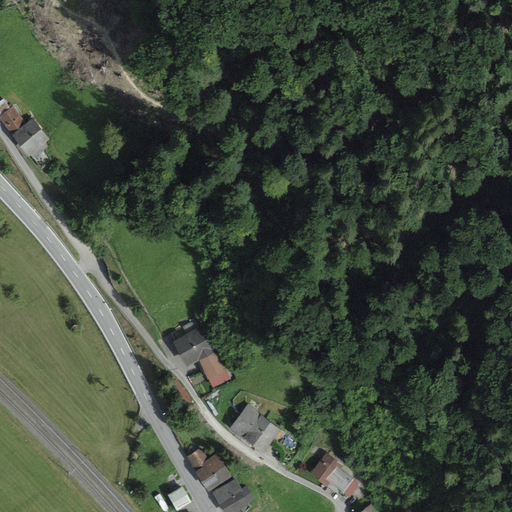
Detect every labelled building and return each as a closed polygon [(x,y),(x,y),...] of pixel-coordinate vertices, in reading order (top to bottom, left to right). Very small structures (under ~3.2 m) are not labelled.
[(13,106),(0,117),(29,158),(31,156),(42,169),(51,160),(45,150),(49,146),(46,143),(51,139),(33,118),(27,124),(13,106)] [(185,331),(173,337),(186,365),(199,359),(208,377),(210,376),(214,385),(229,377),(226,371),(231,368),(218,341),(211,344),(201,323),(200,323),(197,318),(182,325),(185,331)] [(248,403),(229,426),(244,437),(245,435),(263,449),(280,429),(248,403)] [(201,445),(187,454),(209,488),(231,474),(217,452),(208,457),(201,445)] [(342,464),(326,452),(311,471),(327,484),(330,480),(350,496),(360,483),(340,467),(342,464)] [(235,478),(213,489),(225,511),(233,511),(249,503),(248,502),(254,499),(247,486),(241,489),(235,478)] [(183,483),(168,491),(177,508),(192,500),(183,483)] [(379,511),(372,501),(355,511),(379,511)]
